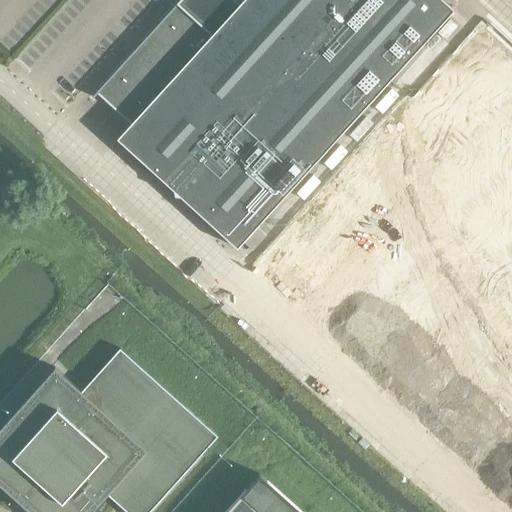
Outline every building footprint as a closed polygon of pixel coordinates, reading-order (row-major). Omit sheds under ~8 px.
[(452,9),(442,0),(242,0),(240,3),(236,0),(178,0),(92,95),(93,97),(97,93),(131,123),(117,138),(237,247),(452,9)] [(450,18),(437,32),(445,40),(458,26),(450,18)] [(511,70),(496,56),(280,296),(497,491),(511,474),(511,70)] [(0,426),(0,484),(30,511),(89,511),(106,493),(127,511),(146,511),(216,435),(119,347),(80,391),(54,367),(0,426)] [(302,511),(259,473),(224,511),(302,511)]
